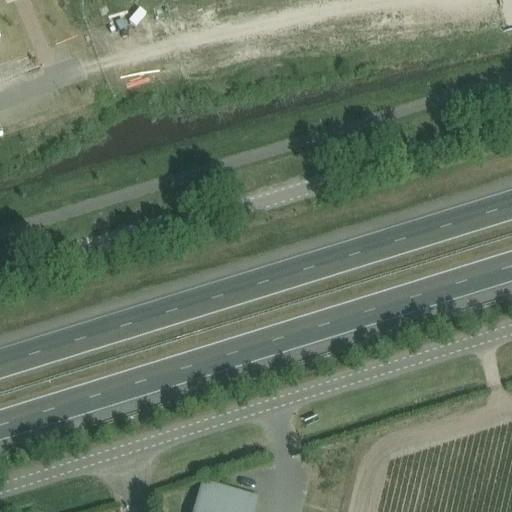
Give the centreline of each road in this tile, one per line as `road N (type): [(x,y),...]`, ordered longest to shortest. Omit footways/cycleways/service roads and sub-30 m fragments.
road 1 (unclassified): [(0,282),(511,122)]
road 2 (motorway): [(0,425),(511,266)]
road 3 (motorway): [(511,204),(0,363)]
road 4 (unclassified): [(0,487),(511,328)]
road 5 (unknown): [(119,56),(257,22),(414,0)]
